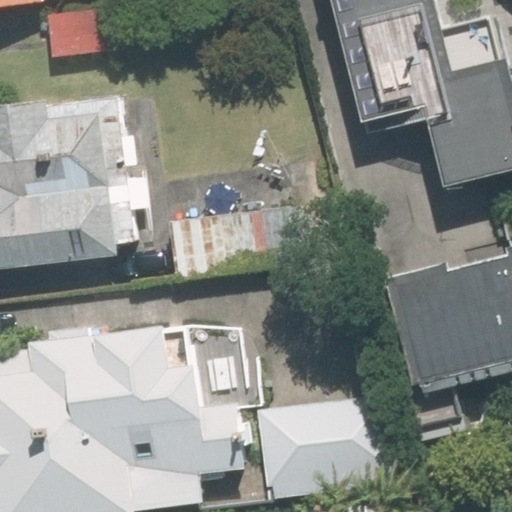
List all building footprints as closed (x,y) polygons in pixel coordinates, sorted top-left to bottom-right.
[(102,0),(52,6),(58,56),(131,48),(125,0),(102,0)] [(457,182),(511,169),(511,52),(460,64),(445,0),(345,0),(374,133),(444,118),(457,182)] [(0,265),(149,249),(131,93),(63,100),(62,94),(0,100),(0,265)] [(309,262),(301,203),(175,219),(183,278),(309,262)] [(396,272),(423,382),(511,361),(511,249),(465,261),(464,256),(396,272)] [(0,511),(145,511),(147,511),(147,507),(214,499),(211,470),(260,464),(251,397),(221,400),(215,357),(188,360),(183,320),(42,337),(43,344),(0,349),(0,511)] [(399,391),(263,406),(272,486),(408,471),(399,391)]
